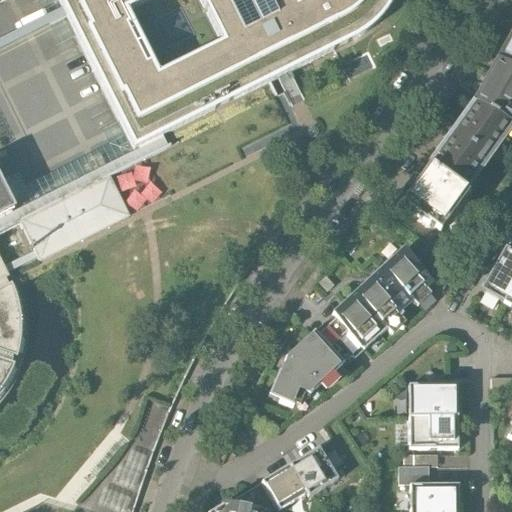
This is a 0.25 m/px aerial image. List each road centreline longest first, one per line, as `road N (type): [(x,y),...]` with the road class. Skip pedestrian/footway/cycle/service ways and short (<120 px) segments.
road 1 (residential): [(169,495),(275,279),(466,0)]
road 2 (residential): [(169,495),(235,470),(327,417),(450,319),(481,324)]
road 3 (residential): [(481,324),(488,339),(493,511)]
